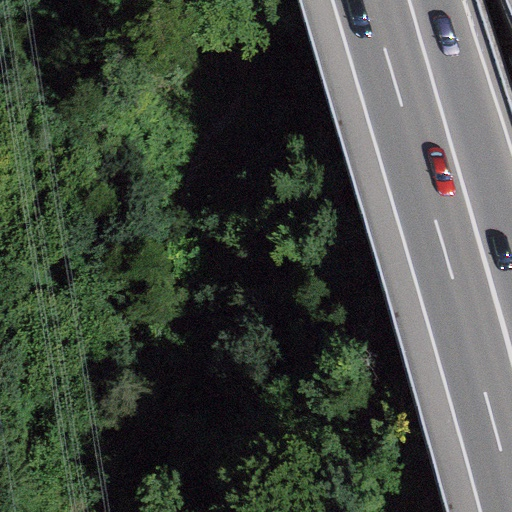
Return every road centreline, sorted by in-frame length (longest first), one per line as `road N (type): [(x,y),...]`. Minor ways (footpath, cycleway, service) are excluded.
road 1 (motorway): [(367,0),(511,496)]
road 2 (motorway): [(433,0),(511,250)]
